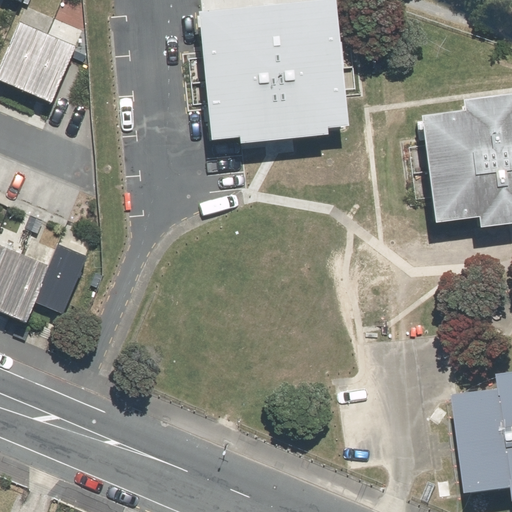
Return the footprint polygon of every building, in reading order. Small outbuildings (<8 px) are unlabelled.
[(329,0),(317,0),(193,13),(205,140),(241,136),(244,144),(256,141),(269,137),(277,135),(284,135),(296,136),(312,137),(313,129),(342,126),(329,0)] [(71,49),(15,25),(0,58),(0,85),(46,106),(71,49)] [(460,114),(414,120),(427,219),(473,213),(475,228),(511,223),(511,107),(511,108),(508,93),(458,99),(460,114)] [(283,235),(286,260),(320,256),(319,247),(343,245),(342,229),(283,235)] [(59,316),(83,260),(52,247),(43,268),(0,249),(0,315),(21,325),(30,303),(59,316)] [(311,268),(190,281),(202,393),(323,380),(311,268)] [(511,374),(495,377),(497,390),(459,395),(450,397),(460,470),(464,496),(509,490),(511,503),(511,374)]
